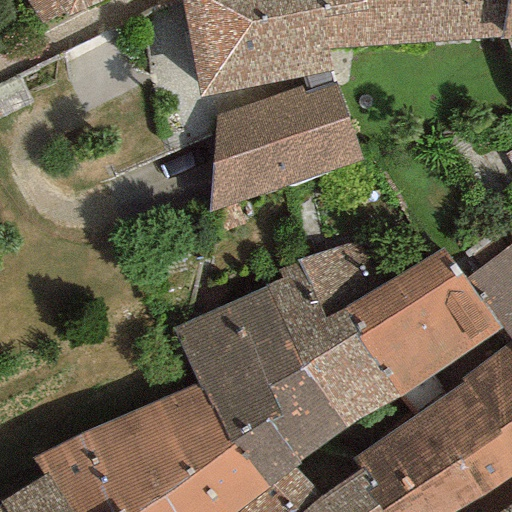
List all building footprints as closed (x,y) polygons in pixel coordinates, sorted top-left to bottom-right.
[(23,0),(42,34),(110,0),(23,0)] [(498,38),(504,0),(178,0),(197,96),(329,72),(326,50),(498,38)] [(511,38),(511,0),(504,0),(498,38),(511,38)] [(299,85),(213,115),(207,214),(359,159),(334,83),(302,93),(299,85)] [(260,287),(345,427),(399,398),(343,309),(382,283),(358,238),(292,262),(278,270),(280,278),(260,287)] [(511,243),(463,278),(500,330),(510,343),(511,345),(511,243)] [(463,278),(439,246),(382,283),(343,309),(399,398),(500,330),(463,278)] [(345,427),(260,287),(170,329),(196,385),(232,447),(268,489),(292,467),(298,462),(345,427)] [(458,379),(461,383),(352,459),(360,470),(382,511),(466,511),(511,479),(511,345),(510,343),(458,379)] [(232,447),(196,385),(88,431),(31,458),(40,476),(45,472),(69,511),(117,511),(121,510),(121,511),(235,511),(268,489),(232,447)] [(235,511),(382,511),(360,470),(318,496),(292,467),(268,489),(235,511)] [(40,476),(0,498),(0,508),(2,511),(121,511),(121,510),(117,511),(69,511),(45,472),(40,476)] [(511,511),(511,500),(494,511),(511,511)]
